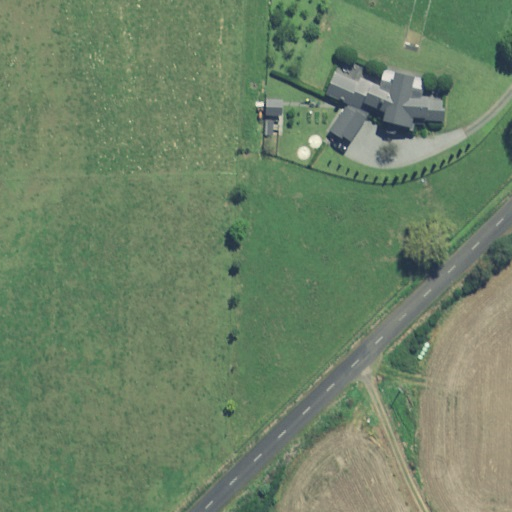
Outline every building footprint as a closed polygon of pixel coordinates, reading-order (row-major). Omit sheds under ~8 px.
[(366,85),(335,72),(326,94),(357,107),(366,85)] [(444,103),(429,99),(423,98),(425,92),(412,88),(414,79),(394,74),(390,88),(370,83),(364,106),(386,111),(383,121),(388,123),(386,133),(396,135),(398,125),(414,129),(416,118),(424,119),(439,123),(444,103)] [(282,100),(266,100),(265,115),(281,116),(282,100)] [(329,130),(341,139),(343,136),(351,141),(366,119),(347,105),(329,130)] [(279,120),(266,119),(265,136),(278,137),(279,120)]
